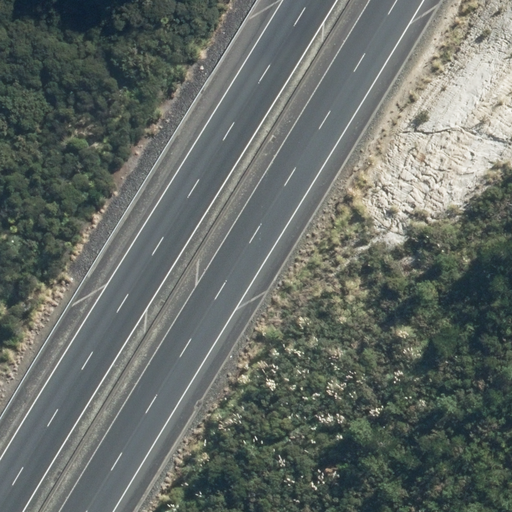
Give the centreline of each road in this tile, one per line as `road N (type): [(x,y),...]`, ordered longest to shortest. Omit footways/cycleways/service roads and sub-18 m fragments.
road 1 (motorway): [(395,0),(86,511)]
road 2 (motorway): [(0,508),(309,0)]
